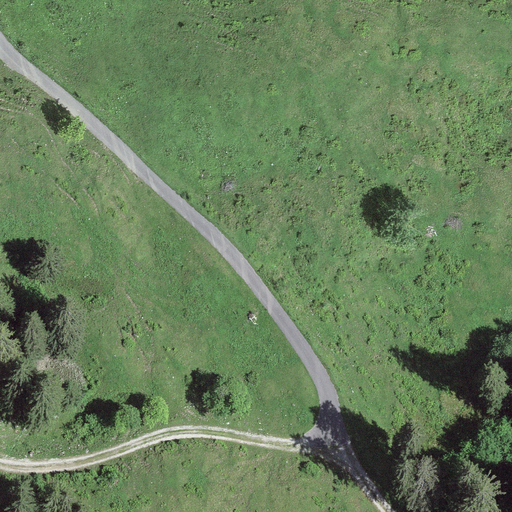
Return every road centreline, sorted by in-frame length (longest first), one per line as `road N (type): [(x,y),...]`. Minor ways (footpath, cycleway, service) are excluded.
road 1 (track): [(0,44),(240,264),(326,385),(327,441)]
road 2 (track): [(0,461),(87,461),(183,431),(327,441)]
